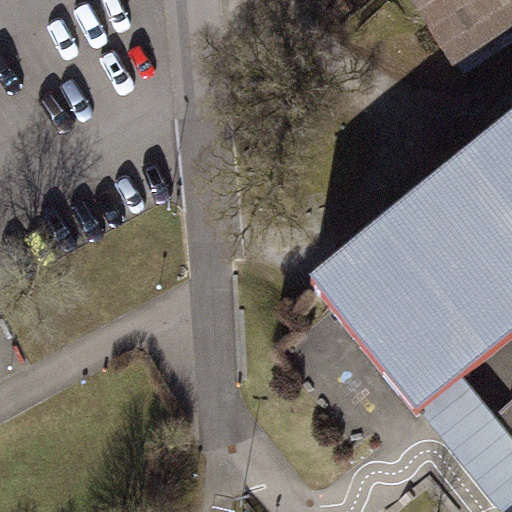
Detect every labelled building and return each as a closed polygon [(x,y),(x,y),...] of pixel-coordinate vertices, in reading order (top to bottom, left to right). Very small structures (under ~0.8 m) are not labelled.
[(378,0),(323,0),(346,27),(379,0),(378,0)] [(511,0),(406,0),(455,76),(511,40),(511,0)] [(511,337),(511,120),(371,232),(323,270),(320,273),(315,277),(421,410),(444,392),(468,373),(472,370),(511,337)] [(444,392),(421,410),(503,511),(511,511),(511,428),(501,415),(468,373),(444,392)] [(511,511),(511,406),(501,415),(511,428),(511,511)]
